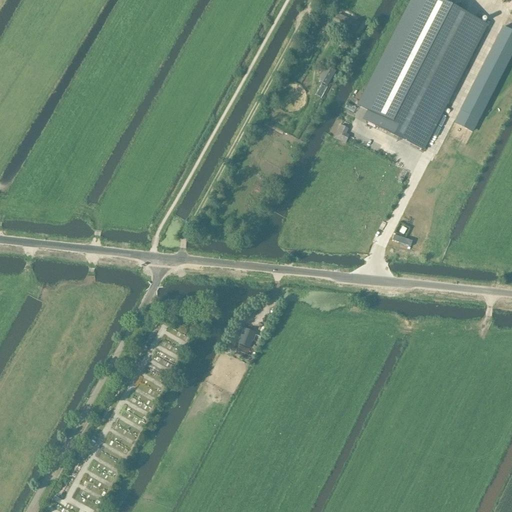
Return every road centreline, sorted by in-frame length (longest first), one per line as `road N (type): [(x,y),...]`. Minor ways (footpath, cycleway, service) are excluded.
road 1 (unclassified): [(511,295),(158,258)]
road 2 (unclassified): [(28,511),(153,287),(158,258)]
road 3 (unclassified): [(158,258),(0,241)]
road 4 (track): [(375,250),(511,266)]
